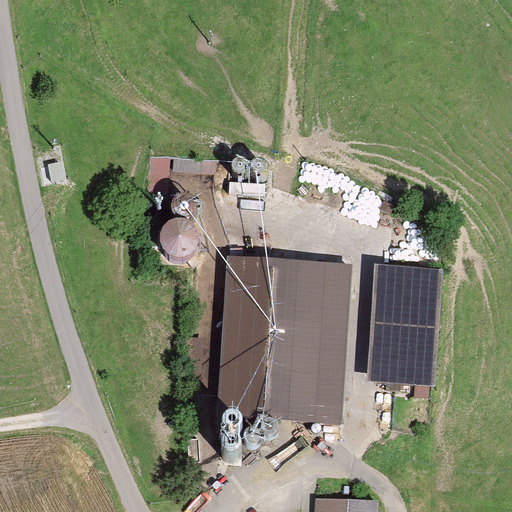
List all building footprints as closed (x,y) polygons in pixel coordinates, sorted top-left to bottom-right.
[(65,180),(61,161),(47,164),(51,183),(65,180)] [(311,183),(331,186),(334,172),(313,169),(311,183)] [(170,248),(160,280),(193,291),(204,259),(170,248)] [(339,427),(354,266),(237,256),(223,417),(339,427)] [(430,390),(440,276),(380,271),(370,385),(430,390)] [(378,511),(379,505),(315,500),(314,511),(378,511)]
